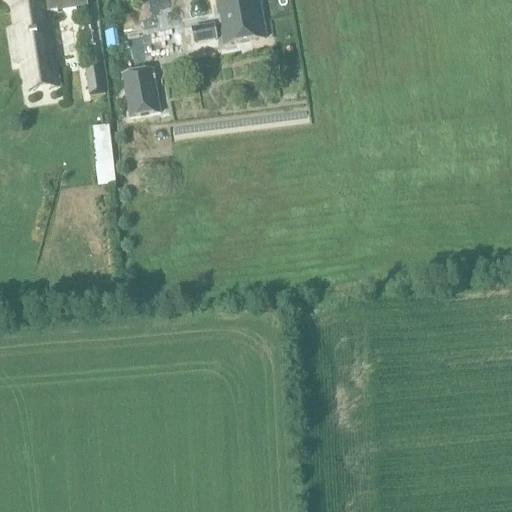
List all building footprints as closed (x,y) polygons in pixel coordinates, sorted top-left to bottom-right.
[(60,19),(89,13),(86,0),(27,0),(31,21),(12,22),(14,35),(9,36),(15,73),(20,72),(25,100),(61,94),(51,19),(60,18),(60,19)] [(169,0),(142,0),(146,26),(173,23),(169,0)] [(258,0),(215,0),(224,47),(266,40),(258,0)] [(213,27),(203,29),(206,44),(216,42),(213,27)] [(129,29),(112,30),(114,63),(131,62),(129,29)] [(101,72),(86,74),(89,97),(105,95),(101,72)] [(152,72),(122,77),(130,120),(159,115),(152,72)] [(226,119),(225,97),(177,99),(178,121),(226,119)]
